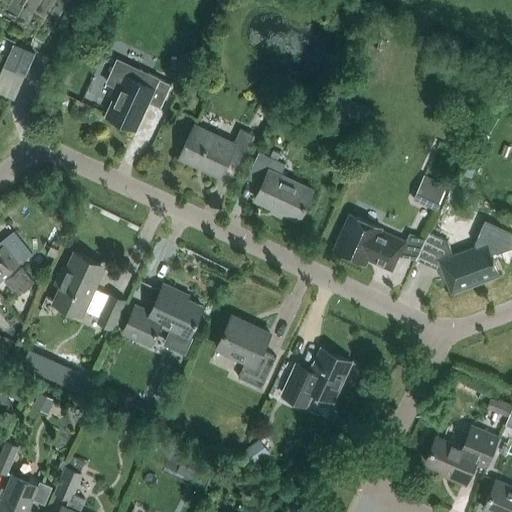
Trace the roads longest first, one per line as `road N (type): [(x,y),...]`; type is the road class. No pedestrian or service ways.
road 1 (residential): [(0,179),(39,148),(443,333)]
road 2 (residential): [(368,488),(443,333)]
